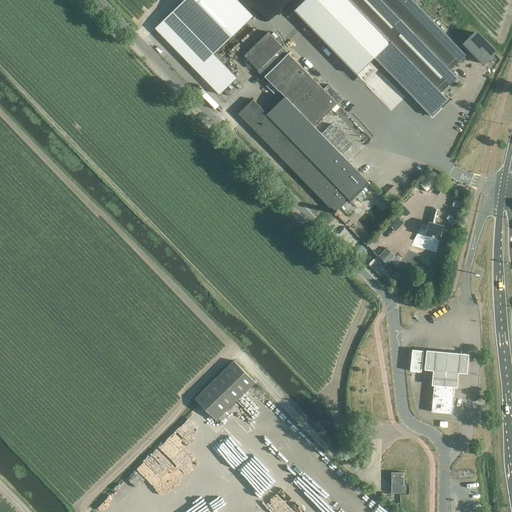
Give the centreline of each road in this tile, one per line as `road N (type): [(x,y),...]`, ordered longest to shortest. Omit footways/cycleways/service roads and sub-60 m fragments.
road 1 (tertiary): [(443,511),(443,455),(403,411),(391,305),(96,0)]
road 2 (unknown): [(441,152),(382,131),(302,46),(274,29),(242,49),(247,90),(217,124)]
road 3 (primary): [(511,143),(498,279),(511,422)]
